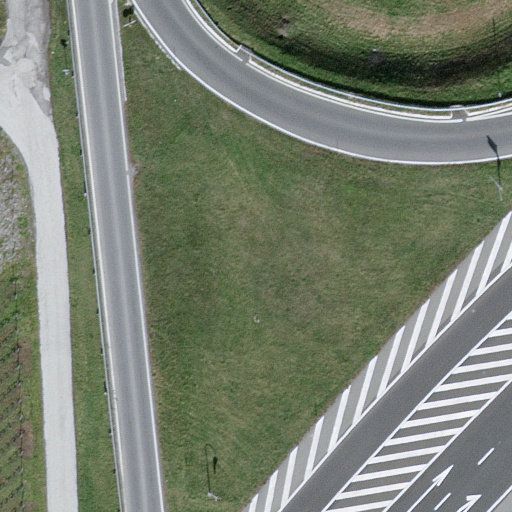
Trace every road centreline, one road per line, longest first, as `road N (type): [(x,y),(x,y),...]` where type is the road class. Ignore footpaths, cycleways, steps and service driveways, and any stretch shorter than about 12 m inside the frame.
road 1 (tertiary): [(95,0),(143,511)]
road 2 (track): [(57,511),(49,213),(31,130),(0,101)]
road 3 (tertiary): [(511,138),(371,146),(247,94),(154,0)]
road 4 (primary): [(511,316),(349,511)]
road 5 (track): [(31,130),(24,0)]
